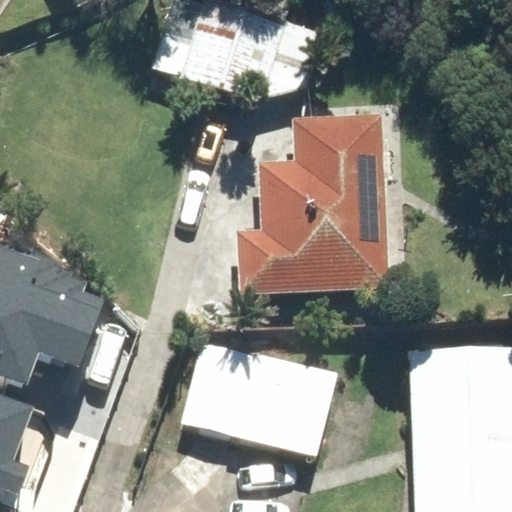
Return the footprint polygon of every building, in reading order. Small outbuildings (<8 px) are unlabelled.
[(316,94),(333,41),(216,4),(204,43),(171,33),(158,74),(266,108),(316,94)] [(399,294),(392,122),(302,125),(304,166),(267,168),(270,235),(247,236),(249,299),(399,294)] [(0,383),(28,394),(42,357),(81,371),(112,290),(0,247),(0,383)] [(209,348),(188,428),(324,463),(344,383),(209,348)] [(511,511),(511,358),(422,360),(425,511),(511,511)] [(0,486),(21,495),(30,471),(14,465),(36,407),(0,393),(0,486)]
